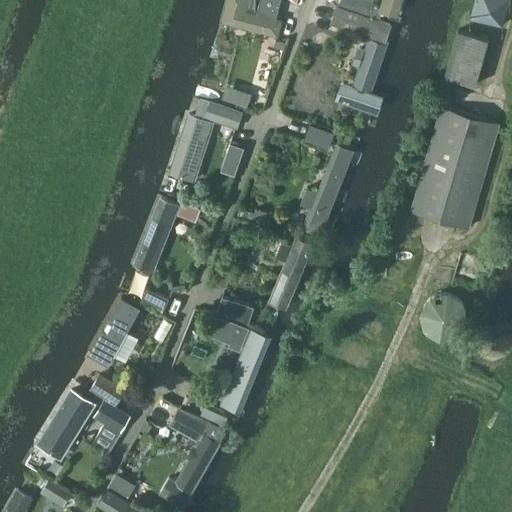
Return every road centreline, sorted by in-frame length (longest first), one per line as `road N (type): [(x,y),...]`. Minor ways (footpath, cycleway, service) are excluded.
road 1 (unclassified): [(82,511),(158,386),(308,0)]
road 2 (track): [(511,131),(480,229),(439,239),(378,382),(305,511)]
